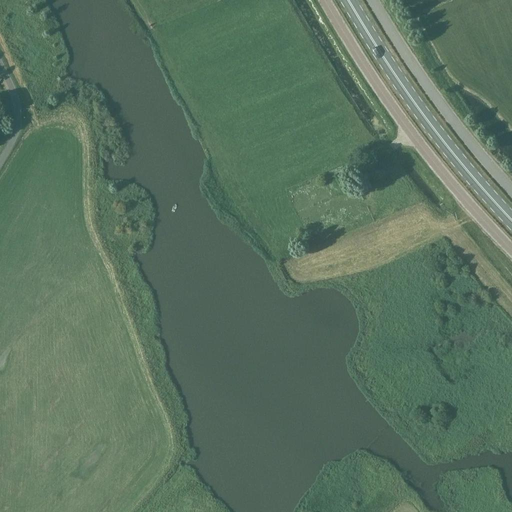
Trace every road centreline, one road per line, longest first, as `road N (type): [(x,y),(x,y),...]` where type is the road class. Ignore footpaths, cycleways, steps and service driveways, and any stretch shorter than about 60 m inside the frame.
road 1 (unclassified): [(323,0),(386,100),(511,250)]
road 2 (primary): [(511,221),(420,112),(347,0)]
road 3 (unclassified): [(511,191),(447,113),(373,0)]
